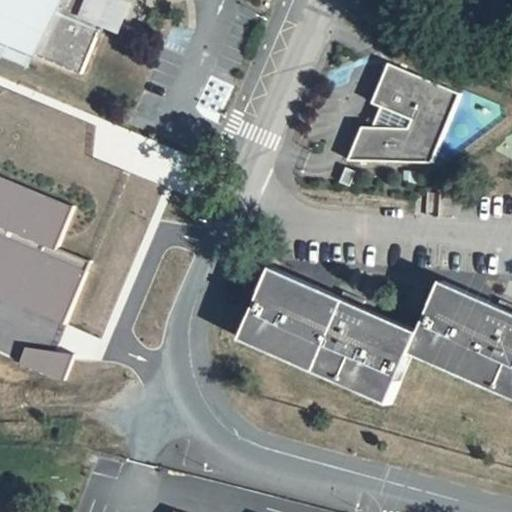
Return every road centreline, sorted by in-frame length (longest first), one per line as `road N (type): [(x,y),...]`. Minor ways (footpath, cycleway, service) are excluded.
road 1 (tertiary): [(327,0),(189,317),(194,390),(213,419),(257,446),(508,511)]
road 2 (unknown): [(215,0),(167,128),(243,194)]
